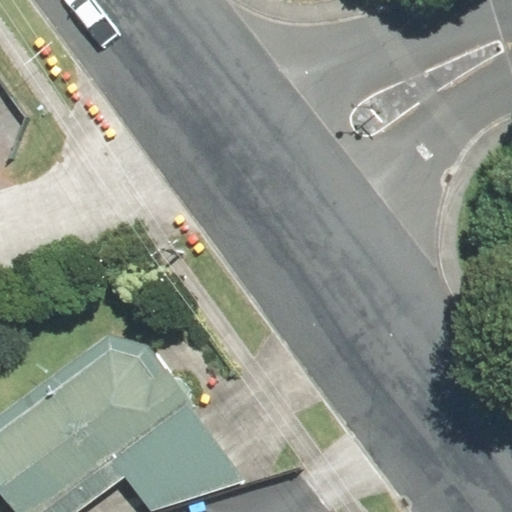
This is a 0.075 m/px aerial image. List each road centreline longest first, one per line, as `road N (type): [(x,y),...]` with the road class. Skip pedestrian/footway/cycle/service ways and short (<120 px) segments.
road 1 (tertiary): [(257,157),(501,511)]
road 2 (residential): [(511,44),(257,157)]
road 3 (residential): [(0,234),(257,157)]
road 4 (tertiary): [(134,0),(257,157)]
